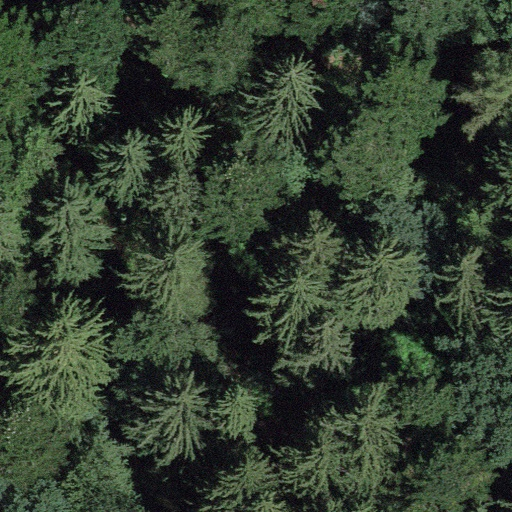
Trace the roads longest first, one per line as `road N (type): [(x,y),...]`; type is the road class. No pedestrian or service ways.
road 1 (track): [(0,334),(179,316),(390,323),(511,396)]
road 2 (track): [(511,124),(361,45),(168,0)]
